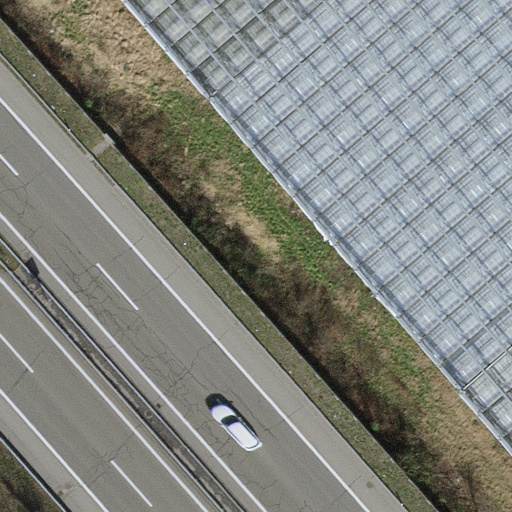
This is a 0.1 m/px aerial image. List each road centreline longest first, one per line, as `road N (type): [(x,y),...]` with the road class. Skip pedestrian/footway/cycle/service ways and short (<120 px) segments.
road 1 (motorway): [(320,511),(0,152)]
road 2 (motorway): [(0,336),(155,511)]
